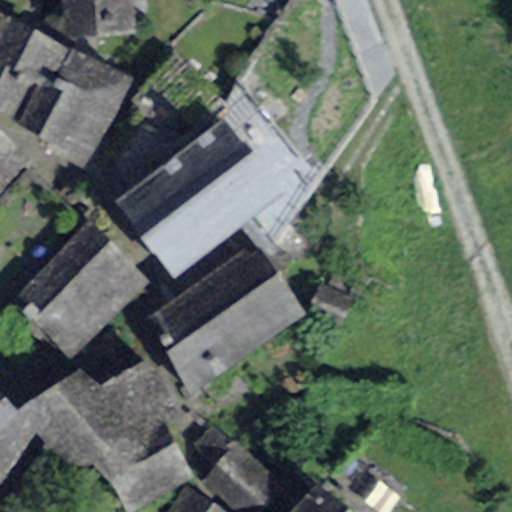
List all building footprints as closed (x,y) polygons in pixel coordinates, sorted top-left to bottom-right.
[(63,0),(67,40),(134,33),(130,0),(63,0)] [(68,49),(0,16),(0,113),(18,123),(39,83),(48,87),(68,49)] [(132,82),(68,49),(48,87),(39,83),(18,123),(39,134),(35,142),(87,168),(132,82)] [(224,121),(117,203),(177,280),(284,198),(224,121)] [(0,139),(0,191),(26,164),(0,139)] [(91,224),(51,261),(109,321),(148,284),(91,224)] [(252,243),(147,319),(189,400),(307,317),(252,243)] [(69,359),(109,321),(51,261),(12,299),(69,359)] [(147,359),(94,390),(125,435),(91,461),(125,511),(136,511),(192,477),(161,421),(175,413),(147,359)] [(78,369),(14,411),(36,434),(73,475),(91,461),(125,435),(94,390),(78,369)] [(0,396),(0,485),(36,434),(14,411),(0,396)] [(277,511),(291,497),(231,444),(197,482),(231,511),(277,511)] [(345,511),(316,484),(288,511),(345,511)] [(217,511),(182,489),(167,511),(217,511)]
